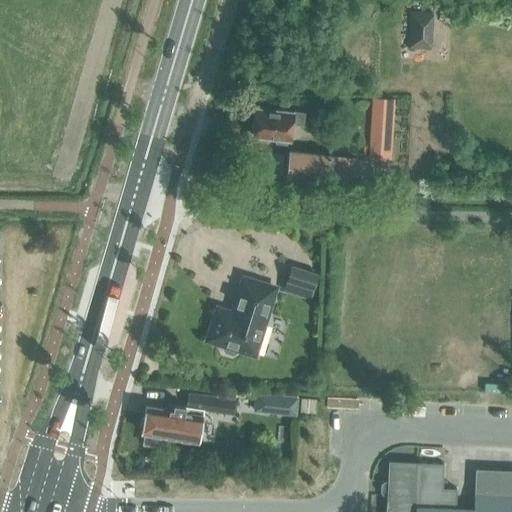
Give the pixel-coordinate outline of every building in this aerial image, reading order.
[(431,49),(432,13),(410,12),(409,48),(431,49)] [(369,160),(390,161),(394,100),(373,99),(369,160)] [(276,139),(275,144),(287,146),(287,142),(291,143),(293,124),(303,126),(304,113),(294,112),(294,113),(257,108),(253,137),(276,139)] [(354,159),(331,157),(331,155),(289,151),(286,179),(329,183),(329,178),(352,181),(354,159)] [(318,277),(292,268),(287,282),(313,290),(318,277)] [(224,353),(232,356),(236,354),(237,349),(254,354),(275,288),(243,278),(232,313),(217,309),(207,340),(223,345),(222,349),(224,353)] [(298,380),(297,386),(300,390),(305,391),(310,387),(311,382),(308,377),(303,376),(298,380)] [(254,393),(252,411),(295,416),(297,397),(254,393)] [(174,405),(173,411),(170,410),(147,406),(143,430),(142,433),(146,434),(145,445),(158,447),(161,436),(180,439),(198,442),(203,411),(232,415),(235,400),(220,397),(197,394),(195,408),(185,407),(174,405)] [(300,411),(316,412),(316,396),(300,395),(300,411)] [(511,511),(511,470),(475,469),(473,510),(455,509),(456,488),(442,487),(444,464),(389,462),(388,482),(385,481),(384,482),(381,485),(381,493),(383,495),(384,496),(387,496),(386,508),(386,511),(511,511)]
